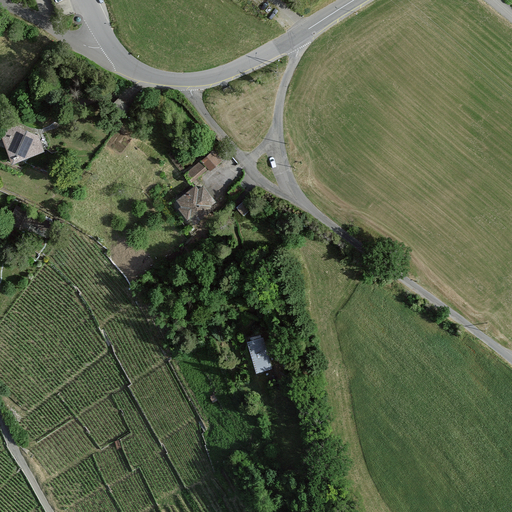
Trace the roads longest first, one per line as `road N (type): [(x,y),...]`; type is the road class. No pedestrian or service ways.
road 1 (unclassified): [(511,360),(306,206)]
road 2 (unclassified): [(306,206),(278,134),(301,35)]
road 3 (unclassified): [(191,79),(209,123),(264,184),(306,206)]
road 4 (track): [(260,179),(232,212),(259,315)]
road 5 (unclassified): [(106,39),(97,48),(81,46),(0,1)]
